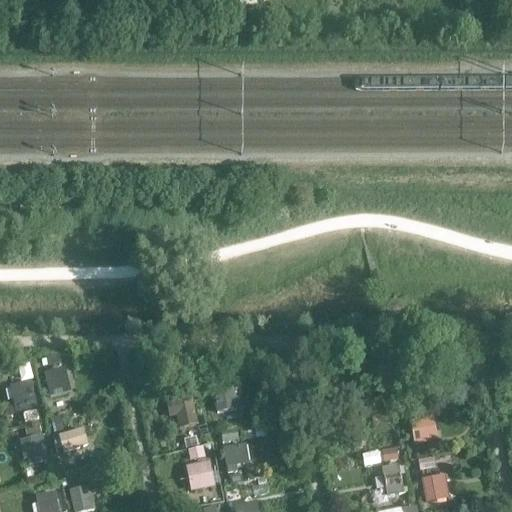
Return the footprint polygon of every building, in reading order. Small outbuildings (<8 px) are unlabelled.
[(39,369),(44,396),(71,391),(66,364),(39,369)] [(20,413),(40,409),(34,380),(14,384),(20,413)] [(220,412),(243,407),(239,388),(216,393),(220,412)] [(430,409),(410,412),(415,442),(436,438),(430,409)] [(159,415),(164,442),(191,437),(186,410),(159,415)] [(361,421),(366,448),(393,442),(388,416),(361,421)] [(86,427),(61,435),(66,452),(92,444),(86,427)] [(14,442),(19,469),(46,463),(41,437),(14,442)] [(189,439),(192,460),(205,458),(202,437),(189,439)] [(219,456),(224,483),(251,478),(246,451),(219,456)] [(190,465),(194,490),(218,486),(213,461),(190,465)] [(391,495),(408,491),(401,464),(385,468),(391,495)] [(420,475),(426,501),(453,496),(447,469),(420,475)] [(68,492),(71,511),(99,511),(95,487),(68,492)] [(63,511),(57,490),(38,496),(42,511),(63,511)] [(237,505),(238,511),(263,511),(261,501),(237,505)]
